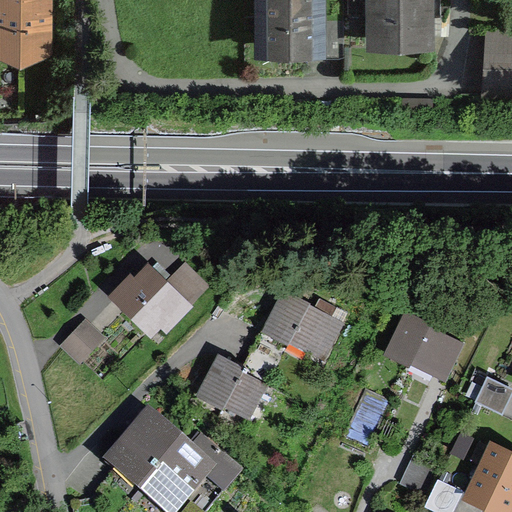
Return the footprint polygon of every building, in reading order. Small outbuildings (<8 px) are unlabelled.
[(26,0),(0,0),(0,49),(26,58),(26,0)] [(54,0),(26,0),(26,58),(54,49),(54,0)] [(328,20),(327,0),(254,0),(255,51),(348,50),(347,20),(328,20)] [(351,0),(351,11),(368,11),(369,46),(437,46),(437,0),(351,0)] [(511,91),(511,25),(490,24),(486,90),(511,91)] [(171,274),(152,255),(138,269),(134,266),(110,290),(154,332),(162,324),(166,329),(212,283),(186,258),(171,274)] [(314,296),(286,282),(264,327),(327,358),(347,318),(312,301),(314,296)] [(435,318),(408,305),(386,349),(446,379),(466,339),(432,322),(435,318)] [(108,335),(86,314),(60,342),(81,362),(108,335)] [(251,363),(221,347),(198,391),(250,418),(269,382),(247,371),(251,363)] [(511,395),(511,386),(490,376),(477,402),(503,415),(511,395)] [(185,433),(151,403),(105,456),(140,486),(185,433)] [(171,511),(177,511),(209,475),(225,489),(244,466),(202,430),(194,440),(185,433),(140,486),(171,511)] [(501,511),(511,511),(511,442),(495,434),(465,494),(501,511)] [(436,461),(415,451),(400,483),(421,492),(436,461)] [(444,511),(453,511),(465,487),(440,475),(427,504),(444,511)] [(207,511),(192,499),(181,511),(207,511)]
